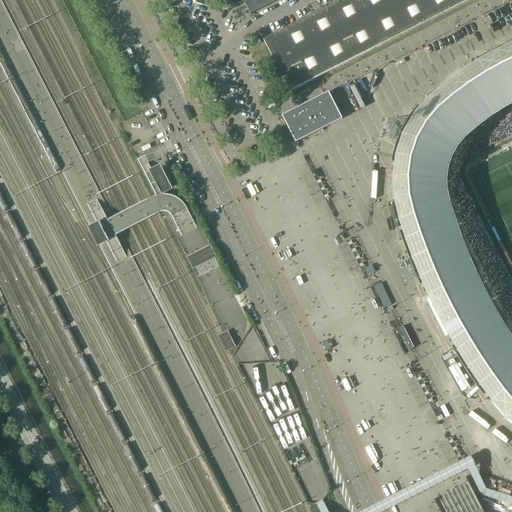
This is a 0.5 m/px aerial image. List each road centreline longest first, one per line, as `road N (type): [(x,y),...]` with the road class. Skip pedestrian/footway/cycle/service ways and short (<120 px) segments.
road 1 (secondary): [(106,0),(279,342)]
road 2 (secondary): [(294,335),(126,0)]
road 3 (unknown): [(511,23),(315,142)]
road 4 (secondary): [(371,511),(294,335)]
road 5 (secondary): [(279,342),(348,511)]
road 6 (secondary): [(67,511),(0,380)]
